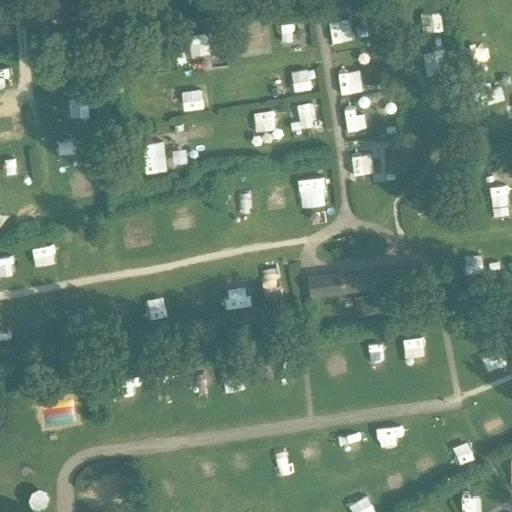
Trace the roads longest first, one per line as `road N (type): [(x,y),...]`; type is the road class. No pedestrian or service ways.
road 1 (track): [(0,297),(310,245)]
road 2 (track): [(309,259),(310,245),(346,217),(315,0)]
